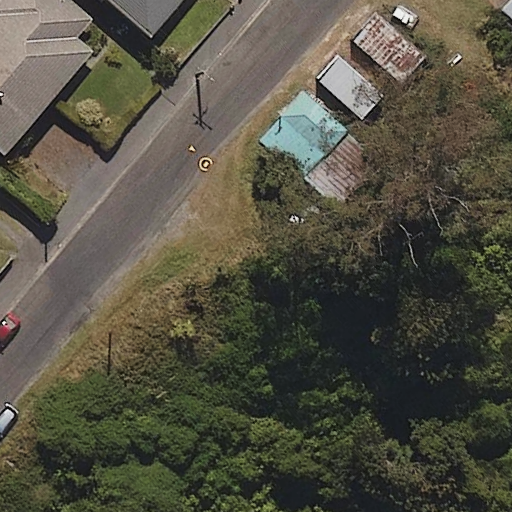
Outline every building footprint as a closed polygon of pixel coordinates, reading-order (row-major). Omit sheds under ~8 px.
[(90,20),(66,0),(0,0),(0,155),(1,157),(90,54),(73,39),(90,20)] [(180,0),(105,0),(147,38),(180,0)] [(511,0),(502,11),(511,19),(511,0)] [(423,58),(377,17),(354,44),(399,84),(423,58)] [(389,90),(348,49),(319,79),(360,120),(389,90)] [(379,162),(300,93),(260,140),(339,208),(379,162)]
